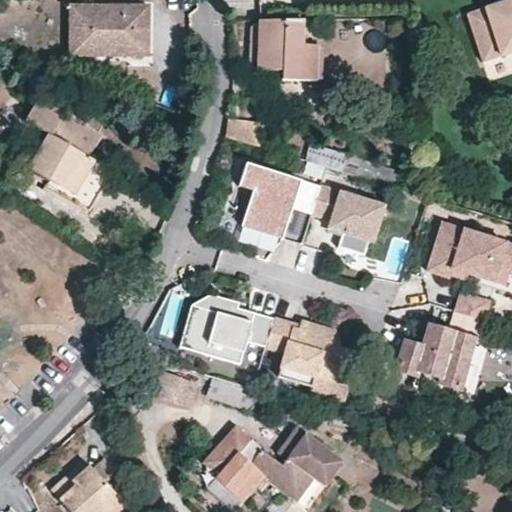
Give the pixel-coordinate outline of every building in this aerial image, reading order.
[(464,18),(480,63),(511,52),(511,1),(488,11),(464,18)] [(86,56),(87,49),(145,53),(147,8),(119,8),(119,13),(107,13),(106,5),(70,4),(66,56),(86,56)] [(249,63),(257,64),(281,65),(281,73),(280,81),(298,81),(313,83),(315,46),(301,47),(301,20),(259,20),(259,28),(252,27),(249,63)] [(313,83),(321,82),(323,46),(315,46),(313,83)] [(87,49),(86,56),(144,61),(145,53),(87,49)] [(257,64),(258,72),(281,73),(281,65),(257,64)] [(62,115),(33,98),(20,119),(46,135),(49,137),(62,115)] [(110,172),(85,157),(61,143),(73,122),(94,134),(102,121),(78,107),(70,120),(62,115),(49,137),(46,135),(27,169),(46,182),(45,186),(87,209),(110,172)] [(266,150),(271,133),(227,121),(224,138),(266,150)] [(94,134),(73,122),(61,143),(85,157),(96,137),(94,134)] [(340,172),(345,156),(313,145),(307,162),(340,172)] [(371,181),(375,165),(345,156),(340,172),(371,181)] [(312,215),(321,187),(246,163),(239,183),(253,188),(253,190),(242,223),(283,237),(292,208),(312,215)] [(401,190),(400,172),(375,165),(371,181),(401,190)] [(45,186),(40,192),(84,217),(87,209),(45,186)] [(371,243),(383,207),(321,187),(312,215),(331,221),(330,225),(335,226),(333,231),(344,234),(340,248),(366,257),(370,243),(371,243)] [(283,237),(242,223),(241,225),(283,238),(283,237)] [(511,270),(511,246),(441,223),(426,271),(449,279),(449,276),(453,266),(467,271),(466,275),(492,283),(494,276),(508,269),(511,270)] [(466,275),(467,271),(453,266),(449,276),(464,281),(466,275)] [(502,286),(508,269),(494,276),(492,283),(502,286)] [(483,321),(489,302),(460,293),(454,312),(483,321)] [(265,348),(273,319),(253,313),(252,318),(236,313),(237,308),(239,302),(211,294),(190,305),(180,339),(195,343),(192,352),(258,372),(265,348)] [(252,318),(253,313),(237,308),(236,313),(252,318)] [(356,354),(337,348),(335,332),(300,322),(299,326),(297,331),(292,330),(293,325),(273,319),(265,348),(284,353),(277,378),(310,387),(313,375),(347,385),(356,354)] [(429,326),(423,346),(404,342),(395,371),(415,376),(418,372),(442,378),(440,384),(458,389),(473,339),(429,326)] [(192,352),(195,343),(180,339),(177,348),(192,352)] [(146,367),(137,391),(166,400),(188,409),(196,385),(146,367)] [(342,402),(347,385),(313,375),(310,387),(308,392),(342,402)] [(106,384),(111,399),(116,409),(131,400),(111,378),(106,384)] [(250,402),(254,392),(212,380),(206,398),(214,400),(229,405),(248,411),(250,402)] [(254,392),(250,402),(282,412),(285,400),(254,392)] [(242,501),(253,486),(258,488),(277,464),(235,430),(210,456),(223,469),(218,475),(215,479),(238,499),(242,501)] [(296,430),(285,443),(294,450),(283,462),(280,466),(277,464),(264,481),(283,497),(293,486),(302,493),(311,482),(321,491),(332,478),(327,474),(336,463),(296,430)] [(294,450),(285,443),(278,452),(280,459),(283,462),(294,450)] [(410,444),(406,459),(445,470),(450,455),(410,444)] [(203,463),(208,468),(218,475),(223,469),(210,456),(203,463)] [(57,500),(74,487),(69,482),(88,466),(82,460),(49,490),(57,500)] [(57,500),(68,511),(106,511),(119,501),(118,501),(111,493),(123,482),(103,460),(92,470),(88,466),(69,482),(74,487),(57,500)] [(341,467),(336,463),(327,474),(332,478),(341,467)] [(215,479),(206,489),(230,509),(238,499),(215,479)] [(293,486),(283,497),(293,505),(302,493),(293,486)] [(106,511),(118,511),(124,507),(119,501),(106,511)]
